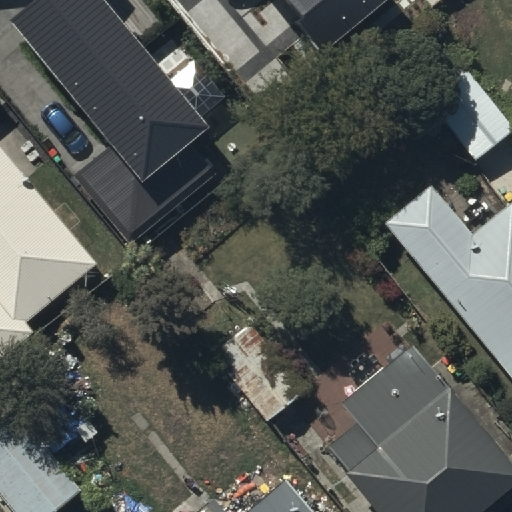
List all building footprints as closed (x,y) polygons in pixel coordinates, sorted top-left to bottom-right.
[(13,0),(1,10),(135,173),(202,117),(105,0),(13,0)] [(475,163),(511,130),(511,128),(466,76),(428,109),(475,163)] [(98,269),(23,179),(39,166),(0,119),(0,360),(31,336),(24,327),(98,269)] [(430,190),(386,228),(511,381),(511,209),(472,241),(430,190)] [(212,356),(266,422),(304,394),(248,325),(212,356)] [(482,511),(511,486),(511,466),(409,349),(343,407),(356,422),(329,447),(352,473),(346,479),(374,511),(482,511)] [(12,410),(0,419),(0,494),(14,511),(58,511),(81,494),(12,410)] [(307,511),(283,481),(246,511),(307,511)]
